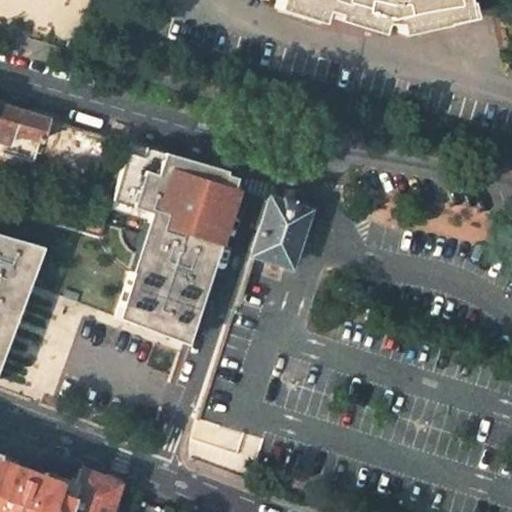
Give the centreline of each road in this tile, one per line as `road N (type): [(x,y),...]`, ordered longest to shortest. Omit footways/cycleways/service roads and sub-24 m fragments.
road 1 (residential): [(270,152),(160,478)]
road 2 (residential): [(0,75),(270,152)]
road 3 (residential): [(511,197),(328,160)]
road 4 (secondary): [(160,478),(0,421)]
